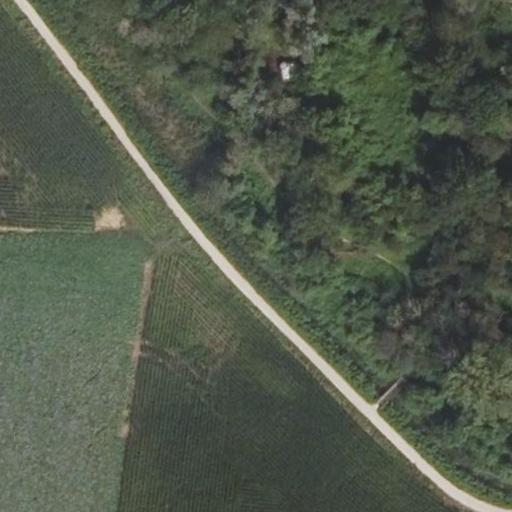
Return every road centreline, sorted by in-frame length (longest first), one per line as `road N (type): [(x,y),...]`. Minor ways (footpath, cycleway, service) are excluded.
road 1 (track): [(362,412),(205,258),(13,0)]
road 2 (track): [(481,511),(444,494),(362,412)]
